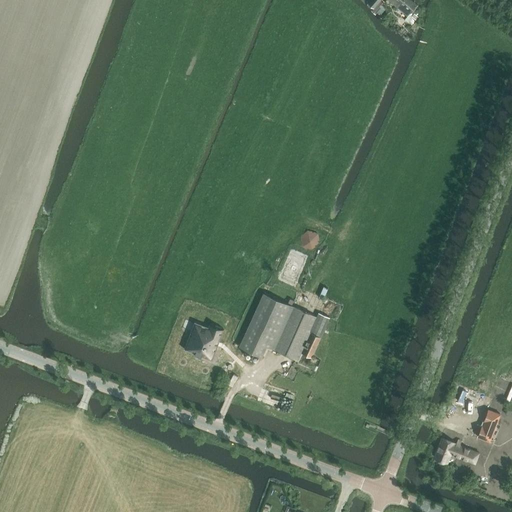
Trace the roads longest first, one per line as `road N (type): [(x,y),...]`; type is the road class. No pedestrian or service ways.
road 1 (secondary): [(385,492),(0,346)]
road 2 (tertiary): [(385,492),(511,156)]
